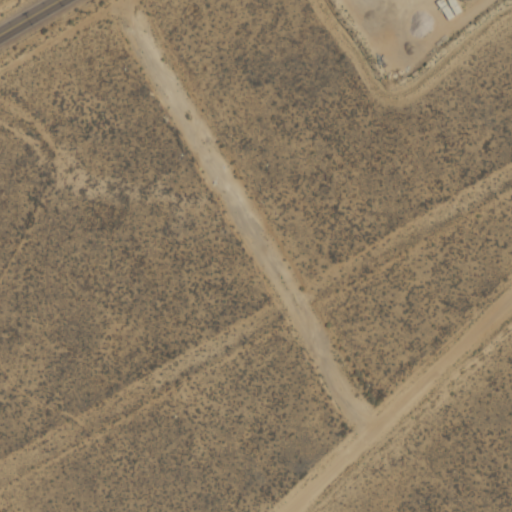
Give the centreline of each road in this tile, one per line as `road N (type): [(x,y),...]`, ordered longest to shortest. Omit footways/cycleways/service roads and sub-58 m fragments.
road 1 (track): [(120,0),(372,435)]
road 2 (residential): [(290,511),(511,302)]
road 3 (track): [(118,0),(0,68)]
